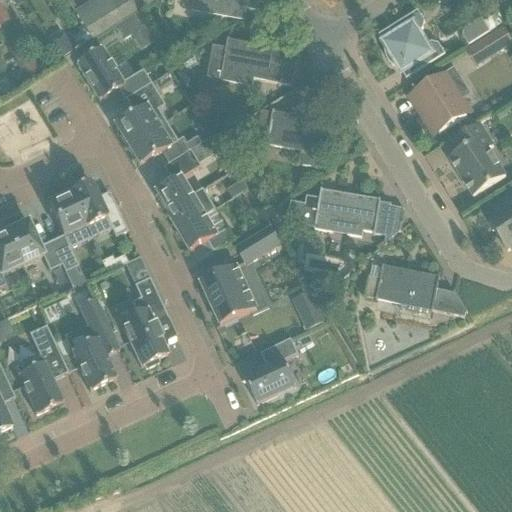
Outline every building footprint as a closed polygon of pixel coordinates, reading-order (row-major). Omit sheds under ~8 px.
[(91,43),(121,24),(106,0),(95,0),(72,14),(91,43)] [(106,0),(121,24),(153,4),(150,0),(106,0)] [(243,12),(244,7),(245,0),(181,0),(192,2),(190,14),(241,24),(243,12)] [(471,4),(461,9),(472,27),(481,21),(471,4)] [(398,71),(400,71),(406,82),(445,57),(438,46),(431,45),(420,51),(412,38),(423,31),(424,24),(418,13),(379,37),(385,48),(384,51),(384,54),(386,59),(386,61),(387,62),(388,63),(392,68),(395,70),(396,70),(398,71)] [(468,48),(490,35),(505,25),(498,14),(483,23),(481,21),(472,27),(464,32),(462,38),(468,48)] [(137,15),(116,28),(118,30),(125,41),(142,30),(146,28),(137,15)] [(511,40),(504,29),(487,40),(498,57),(511,48),(511,40)] [(67,42),(54,50),(61,61),(73,54),(67,42)] [(287,53),(267,49),(227,43),(226,50),(212,48),(207,80),(221,83),(220,83),(252,90),(253,83),(272,87),(292,90),(298,58),(286,56),(287,53)] [(101,52),(77,67),(98,103),(117,91),(124,102),(125,102),(150,86),(142,74),(121,86),(101,52)] [(466,119),(458,105),(470,97),(454,71),(446,77),(427,89),(410,99),(419,113),(423,111),(440,137),(466,119)] [(12,77),(10,85),(15,92),(26,85),(18,73),(12,77)] [(64,83),(28,103),(34,115),(71,95),(64,83)] [(134,116),(114,128),(126,148),(164,125),(157,113),(163,109),(150,86),(125,102),(134,116)] [(266,146),(265,149),(277,151),(317,159),(337,162),(340,142),(329,140),(332,125),(312,122),(272,114),(271,115),(260,113),(255,144),(266,146)] [(34,114),(0,128),(0,153),(43,136),(34,114)] [(176,144),(164,125),(126,148),(138,168),(159,155),(167,168),(189,154),(185,147),(181,141),(176,144)] [(474,201),(490,190),(506,181),(488,152),(494,149),(479,126),(452,143),(460,155),(449,162),(474,201)] [(234,132),(218,142),(229,159),(245,149),(234,132)] [(197,140),(185,147),(189,154),(191,154),(201,147),(197,140)] [(155,195),(167,215),(192,199),(182,181),(200,170),(191,154),(189,154),(167,168),(162,170),(171,185),(155,195)] [(126,235),(108,196),(97,201),(91,187),(69,197),(90,242),(110,232),(114,241),(126,235)] [(192,199),(167,215),(178,234),(204,218),(214,212),(203,193),(192,199)] [(300,211),(297,230),(315,233),(333,236),(347,238),(362,241),(363,236),(386,240),(392,207),(380,205),(381,203),(361,199),(321,193),(320,202),(307,200),(305,211),(300,211)] [(68,251),(90,242),(69,197),(47,207),(62,239),(50,245),(60,269),(61,271),(63,276),(77,270),(68,251)] [(511,201),(502,208),(485,219),(507,254),(511,251),(511,201)] [(204,218),(178,234),(191,254),(207,244),(214,254),(233,242),(227,233),(217,239),(204,218)] [(27,225),(5,235),(21,270),(42,261),(48,274),(53,272),(60,269),(50,245),(39,250),(27,225)] [(269,232),(237,251),(246,268),(279,248),(280,247),(271,231),(269,232)] [(1,280),(21,270),(5,235),(0,236),(0,289),(4,288),(1,280)] [(123,258),(113,263),(117,271),(127,266),(123,258)] [(71,292),(63,276),(61,271),(60,269),(53,272),(48,274),(59,298),(71,292)] [(433,315),(433,313),(464,321),(466,317),(468,316),(454,295),(452,296),(437,293),(440,280),(383,269),(380,283),(369,280),(365,299),(365,301),(433,315)] [(236,271),(202,287),(221,328),(255,312),(236,271)] [(314,275),(311,291),(327,294),(330,278),(314,275)] [(137,319),(121,326),(141,369),(144,368),(146,371),(157,366),(155,362),(166,357),(159,343),(160,342),(153,327),(166,321),(148,282),(134,289),(141,302),(132,307),(137,319)] [(95,344),(72,355),(90,393),(114,381),(103,358),(118,351),(95,303),(79,311),(95,344)] [(317,321),(311,310),(283,325),(289,336),(317,321)] [(40,361),(15,372),(36,418),(61,406),(50,383),(66,376),(45,330),(30,337),(40,361)] [(268,371),(246,382),(258,406),(294,388),(283,364),(297,357),(290,343),(261,357),(268,371)] [(0,434),(10,429),(0,407),(0,406),(13,401),(0,372),(0,434)] [(186,421),(194,434),(206,428),(198,414),(186,421)]
